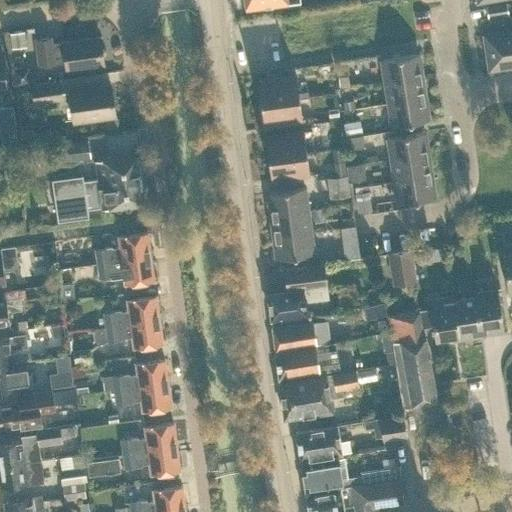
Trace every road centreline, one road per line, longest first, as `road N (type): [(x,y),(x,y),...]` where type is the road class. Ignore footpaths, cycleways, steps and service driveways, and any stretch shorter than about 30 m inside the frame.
road 1 (tertiary): [(281,511),(209,0)]
road 2 (residential): [(136,4),(129,36),(165,220),(205,511)]
road 3 (residential): [(360,227),(449,213),(466,184),(455,96)]
road 4 (residential): [(510,497),(492,361),(495,347),(511,337)]
road 5 (residential): [(136,4),(0,21)]
